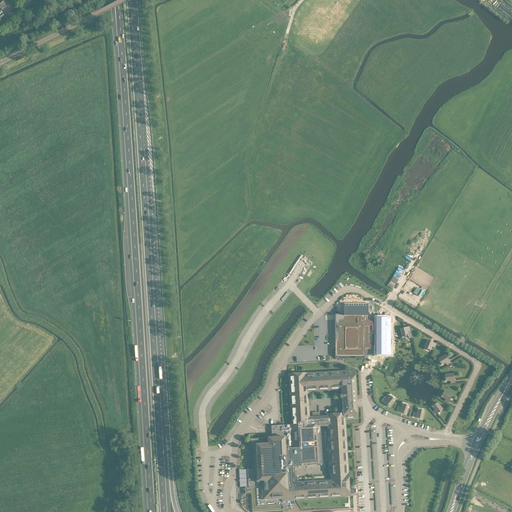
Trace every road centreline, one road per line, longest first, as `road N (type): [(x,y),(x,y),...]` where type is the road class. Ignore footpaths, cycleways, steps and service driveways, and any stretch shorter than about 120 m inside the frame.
road 1 (motorway): [(115,0),(149,511)]
road 2 (motorway): [(160,434),(133,0)]
road 3 (track): [(109,511),(113,457),(76,351),(58,332),(18,313),(0,270)]
road 4 (tertiary): [(0,62),(122,0)]
